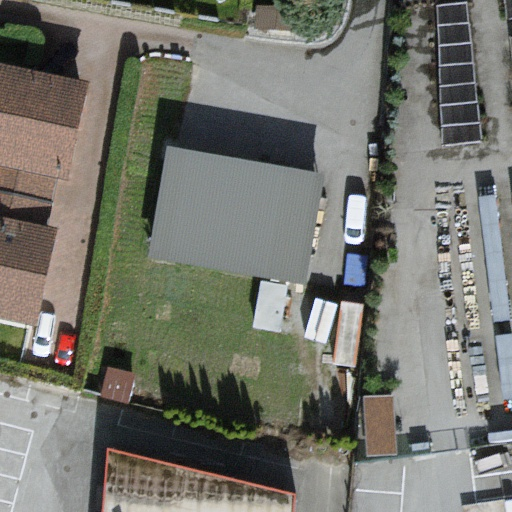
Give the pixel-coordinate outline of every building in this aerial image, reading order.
[(33,78),(2,72),(0,79),(0,173),(60,186),(70,188),(90,90),(33,78)] [(318,185),(176,158),(157,258),(299,285),(318,185)] [(60,186),(0,173),(0,225),(50,236),(60,186)] [(0,225),(0,320),(48,329),(65,238),(50,236),(0,225)] [(301,511),(302,510),(117,465),(112,511),(301,511)]
